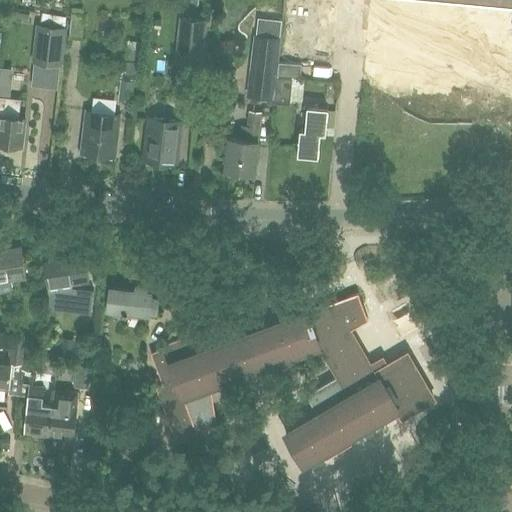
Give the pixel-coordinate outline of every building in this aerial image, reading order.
[(202,70),(207,19),(180,17),(175,68),(202,70)] [(39,25),(34,62),(60,65),(65,29),(40,25),(39,25)] [(275,98),(279,62),(282,28),(259,26),(256,56),(251,56),(247,94),(275,98)] [(469,38),(445,46),(443,41),(428,46),(430,52),(425,54),(421,73),(436,85),(481,69),(484,50),(469,38)] [(121,79),(119,100),(134,102),(141,41),(129,40),(126,60),(125,60),(124,73),(129,74),(128,79),(121,79)] [(279,62),(275,98),(298,100),(302,64),(279,62)] [(0,144),(22,147),(25,117),(19,116),(20,100),(0,97),(0,115),(1,115),(0,122),(0,144)] [(326,133),(328,109),(308,106),(305,129),(300,129),(297,154),(318,157),(320,133),(326,133)] [(115,158),(120,114),(87,110),(81,154),(115,158)] [(259,128),(259,126),(261,112),(248,111),(246,126),(240,126),(238,140),(230,139),(226,171),(255,174),(259,142),(258,142),(259,128)] [(177,165),(182,121),(148,117),(143,161),(177,165)] [(22,246),(0,249),(0,290),(11,289),(10,280),(27,277),(22,246)] [(72,287),(72,283),(90,280),(85,256),(44,263),(51,298),(67,297),(67,305),(92,307),(94,292),(94,289),(72,287)] [(147,291),(145,287),(137,285),(136,290),(111,288),(109,310),(157,315),(158,299),(150,299),(151,291),(147,291)] [(228,379),(319,345),(329,363),(335,372),(316,383),(312,399),(320,413),(284,434),(296,453),(302,464),(321,453),(325,458),(347,445),(345,439),(399,408),(404,417),(434,399),(408,354),(386,366),(384,363),(382,360),(371,366),(350,331),(368,320),(358,293),(310,311),(302,314),(210,348),(205,350),(201,339),(193,342),(190,334),(163,344),(164,348),(151,353),(163,385),(156,387),(176,435),(196,430),(217,422),(210,386),(228,379)] [(403,294),(388,299),(391,309),(406,304),(403,294)] [(23,356),(26,356),(28,341),(15,339),(13,359),(0,357),(0,387),(10,389),(9,394),(19,395),(20,384),(22,370),(23,356)] [(22,370),(36,372),(37,357),(26,356),(23,356),(22,370)] [(92,388),(94,368),(77,366),(75,387),(92,388)] [(34,436),(50,438),(53,404),(40,402),(42,386),(34,386),(20,384),(19,395),(30,396),(26,433),(34,434),(34,436)] [(53,404),(50,438),(67,439),(67,438),(75,439),(80,393),(67,391),(66,405),(53,404)]
